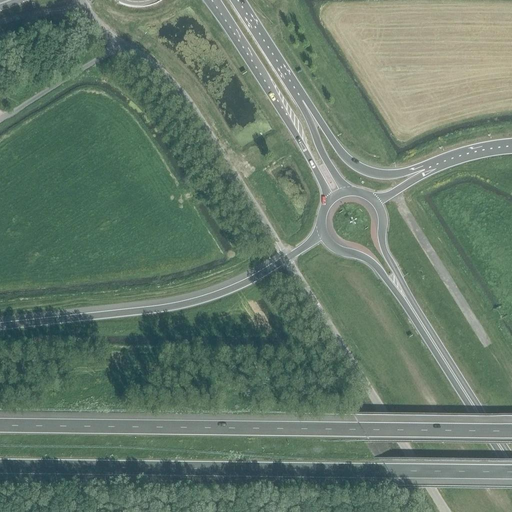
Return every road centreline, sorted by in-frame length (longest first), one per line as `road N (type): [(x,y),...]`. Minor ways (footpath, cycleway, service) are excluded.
road 1 (motorway): [(511,431),(0,425)]
road 2 (motorway): [(0,466),(511,472)]
road 3 (unclassified): [(445,511),(285,258)]
road 4 (motorway): [(285,258),(197,301),(0,327)]
road 5 (unclassified): [(285,258),(178,91),(120,44)]
road 6 (trunk): [(207,0),(329,201)]
road 7 (trunk): [(437,167),(381,175),(350,163),(292,84)]
road 8 (trunk): [(411,308),(511,464)]
road 9 (unclassified): [(0,119),(120,44)]
road 10 (trunk): [(321,228),(331,245),(369,260),(411,308)]
road 11 (trunk): [(346,191),(292,84)]
